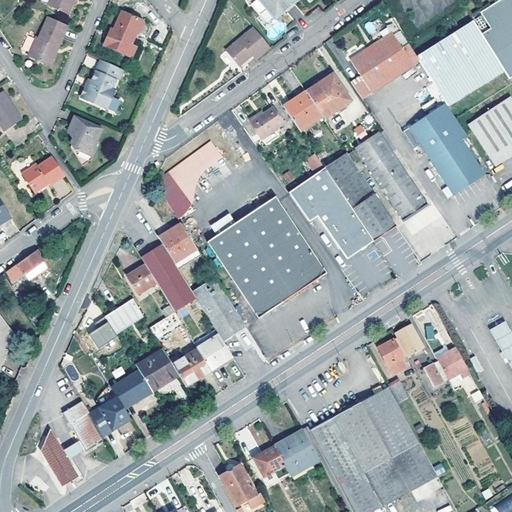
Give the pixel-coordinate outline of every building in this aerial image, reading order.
[(48,0),(47,5),(67,13),(73,2),(71,1),(71,0),(48,0)] [(276,19),(293,4),(289,0),(245,0),(250,7),(252,6),(261,16),(268,11),(276,19)] [(511,0),(498,0),(471,17),(472,19),(503,68),(509,78),(511,76),(511,0)] [(113,34),(132,42),(137,32),(141,29),(144,22),(142,18),(124,10),(116,29),(113,34)] [(68,25),(49,16),(39,38),(37,36),(28,55),(47,63),(55,44),(59,46),(68,25)] [(417,60),(446,104),(503,68),(472,19),(415,58),(417,60)] [(252,56),(254,59),(255,60),(270,47),(253,26),(225,49),(239,67),(252,56)] [(361,76),(351,82),(363,99),(413,65),(412,63),(416,60),(406,45),(407,44),(399,32),(394,36),(392,33),(350,60),(361,76)] [(113,34),(110,33),(105,44),(108,45),(113,34)] [(113,34),(108,45),(128,53),(132,43),(132,42),(113,34)] [(132,43),(128,53),(134,56),(138,46),(132,43)] [(51,64),(59,46),(55,44),(47,63),(51,64)] [(241,69),(254,59),(252,56),(239,67),(241,69)] [(121,67),(101,59),(95,73),(115,81),(117,78),(121,67)] [(113,88),(115,81),(95,73),(92,80),(94,81),(91,87),(87,86),(82,96),(102,105),(105,104),(109,96),(112,97),(116,89),(113,88)] [(333,75),(306,92),(322,115),(325,119),(351,101),(333,75)] [(3,90),(0,92),(0,123),(5,131),(22,119),(3,90)] [(284,107),(299,130),(322,115),(306,92),(284,107)] [(105,104),(102,105),(108,107),(112,97),(109,96),(105,104)] [(511,100),(510,96),(469,124),(496,167),(511,155),(511,100)] [(446,104),(403,132),(414,148),(420,144),(450,190),(453,195),(476,180),(485,174),(463,141),(468,138),(456,119),(446,104)] [(261,137),(269,131),(283,122),(272,106),(263,113),(263,114),(259,116),(258,114),(249,120),(261,137)] [(72,144),(73,145),(77,150),(90,156),(103,128),(75,116),(71,123),(74,124),(70,133),(75,138),(72,144)] [(285,125),(283,122),(269,131),(271,134),(285,125)] [(360,139),(368,134),(361,124),(353,130),(360,139)] [(379,133),(356,148),(404,221),(415,214),(428,205),(421,196),(426,193),(419,183),(415,186),(379,133)] [(171,171),(180,185),(225,157),(216,143),(171,171)] [(86,167),(90,156),(77,150),(73,145),(71,148),(84,166),(86,167)] [(324,168),(374,241),(383,235),(393,229),(397,226),(347,153),(324,168)] [(65,174),(53,155),(39,165),(37,163),(22,172),(35,191),(45,184),(44,182),(48,180),(51,184),(65,174)] [(309,162),(316,173),(324,167),(317,157),(309,162)] [(324,168),(289,191),(309,222),(318,216),(347,259),(364,248),(374,241),(324,168)] [(175,214),(192,204),(180,185),(171,171),(155,181),(175,214)] [(287,182),(294,179),(290,171),(283,175),(287,182)] [(276,196),(208,242),(259,319),(327,273),(276,196)] [(0,224),(11,217),(0,199),(0,224)] [(158,238),(181,224),(180,221),(157,236),(158,238)] [(158,238),(163,245),(178,270),(188,264),(184,258),(197,249),(181,224),(158,238)] [(145,265),(156,283),(170,305),(174,312),(196,299),(192,292),(188,285),(178,270),(163,245),(141,258),(145,265)] [(184,258),(188,264),(201,256),(197,249),(184,258)] [(24,260),(6,273),(13,282),(24,274),(25,274),(43,260),(36,250),(24,260)] [(43,260),(25,274),(28,279),(47,266),(43,260)] [(156,283),(145,265),(127,276),(138,294),(156,283)] [(192,292),(196,299),(216,329),(219,335),(224,342),(247,328),(215,277),(197,289),(192,292)] [(193,282),(188,285),(192,292),(197,289),(193,282)] [(133,298),(106,314),(117,332),(144,315),(133,298)] [(174,312),(170,305),(162,310),(167,317),(174,313),(174,312)] [(0,371),(16,335),(0,313),(0,371)] [(179,322),(174,313),(167,317),(150,327),(159,342),(164,339),(161,333),(179,322)] [(493,331),(504,352),(511,347),(511,335),(506,324),(493,331)] [(395,334),(398,338),(406,354),(407,356),(420,350),(424,348),(412,325),(395,334)] [(427,339),(434,339),(433,325),(425,326),(427,339)] [(194,343),(197,348),(219,335),(216,329),(194,343)] [(76,331),(73,337),(84,356),(89,353),(76,331)] [(198,350),(211,370),(233,357),(224,342),(219,335),(197,348),(198,350)] [(380,348),(388,364),(390,363),(394,372),(406,366),(401,357),(406,354),(398,338),(380,348)] [(456,348),(423,365),(425,369),(426,371),(435,386),(444,381),(459,373),(462,379),(471,374),(456,348)] [(141,371),(153,390),(178,374),(173,365),(171,361),(164,350),(138,366),(141,371)] [(178,374),(186,386),(211,370),(198,350),(181,361),(173,365),(178,374)] [(171,361),(173,365),(181,361),(178,356),(171,361)] [(115,378),(125,373),(121,366),(112,372),(115,378)] [(117,398),(124,409),(153,391),(153,390),(141,371),(111,389),(117,398)] [(400,381),(389,387),(397,402),(408,396),(400,381)] [(444,381),(435,386),(438,392),(447,387),(444,381)] [(332,418),(381,507),(437,475),(397,402),(389,387),(379,392),(357,404),(332,418)] [(480,391),(472,393),(474,403),(483,400),(480,391)] [(90,414),(103,436),(130,420),(124,409),(117,398),(90,414)] [(78,440),(83,449),(86,454),(95,449),(94,447),(103,441),(86,414),(89,412),(82,400),(63,412),(70,423),(68,424),(78,440)] [(304,433),(319,462),(346,511),(370,511),(381,507),(332,418),(326,421),(304,433)] [(69,457),(83,449),(78,440),(64,449),(52,429),(41,449),(62,483),(79,473),(69,457)] [(302,431),(274,447),(285,466),(291,477),(319,462),(304,433),(302,431)] [(264,478),(285,466),(274,447),(253,459),(264,478)] [(438,476),(446,472),(441,463),(433,467),(438,476)] [(237,506),(249,500),(252,507),(260,502),(240,466),(221,477),(237,506)] [(489,488),(481,492),(485,499),(493,496),(489,488)] [(511,511),(511,494),(489,507),(492,511),(511,511)]
